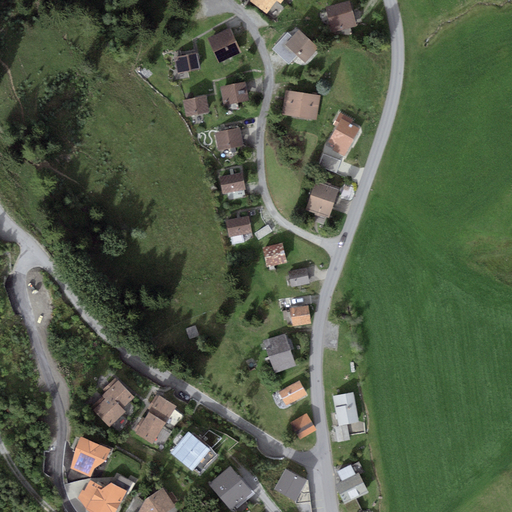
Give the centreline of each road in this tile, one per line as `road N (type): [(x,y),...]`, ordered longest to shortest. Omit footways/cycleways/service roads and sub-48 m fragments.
road 1 (unclassified): [(325,457),(293,455),(118,346),(33,248)]
road 2 (residential): [(337,250),(268,206),(260,131),(266,60),(244,16),(219,0)]
road 3 (residential): [(73,511),(57,478),(60,408),(18,276),(33,248)]
road 4 (unclassified): [(388,0),(399,54),(388,121),(337,250)]
road 5 (unclassified): [(337,250),(315,339),(325,457)]
